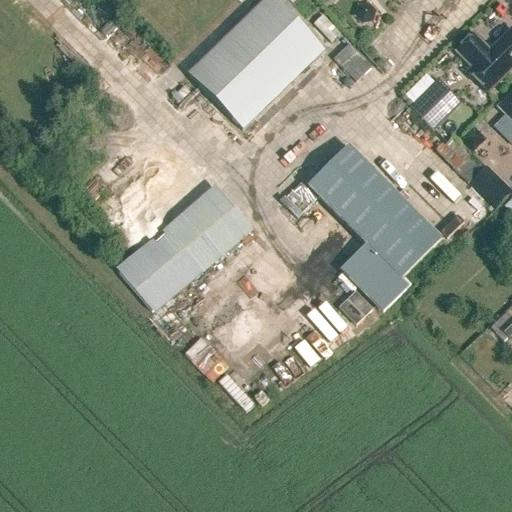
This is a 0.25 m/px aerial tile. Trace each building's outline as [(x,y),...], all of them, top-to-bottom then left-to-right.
[(268,0),(188,78),(242,134),(324,54),(271,0),(268,0)] [(380,47),(391,56),(425,17),(415,8),(380,47)] [(323,18),(313,27),(331,45),(340,37),(323,18)] [(456,54),(472,71),(468,75),(487,95),(511,70),(511,33),(511,32),(490,54),(474,37),(456,54)] [(333,62),(356,86),(371,71),(349,47),(333,62)] [(437,82),(410,109),(434,133),(461,106),(437,82)] [(511,97),(500,110),(511,122),(511,97)] [(483,171),(453,140),(438,154),(468,185),(483,171)] [(441,243),(348,150),(307,190),(401,283),(441,243)] [(153,313),(256,235),(219,187),(117,265),(153,313)] [(355,328),(372,312),(355,295),(339,311),(355,328)] [(511,312),(494,322),(504,340),(511,335),(511,312)]
